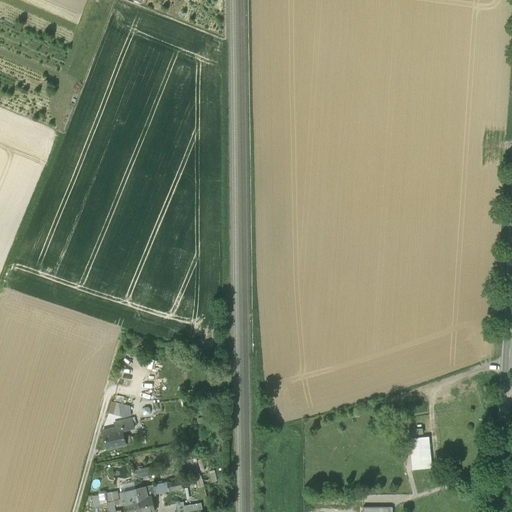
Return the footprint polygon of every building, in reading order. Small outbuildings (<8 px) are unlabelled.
[(108,413),(114,415),(117,403),(112,402),(108,413)] [(114,415),(120,416),(124,405),(117,403),(114,415)] [(130,407),(124,405),(120,416),(124,418),(131,416),(130,407)] [(103,431),(107,447),(107,449),(126,444),(124,437),(123,431),(134,429),(133,425),(132,419),(114,423),(116,428),(103,431)] [(428,438),(410,440),(411,446),(421,445),(423,463),(415,463),(415,469),(431,468),(428,438)] [(413,470),(415,469),(415,463),(423,463),(421,445),(411,446),(413,470)] [(136,471),(138,479),(152,475),(150,467),(136,471)] [(195,478),(198,488),(204,487),(201,476),(195,478)] [(183,480),(167,484),(169,492),(185,489),(183,480)] [(136,491),(136,489),(134,483),(120,486),(122,494),(136,491)] [(155,494),(169,492),(167,484),(167,483),(153,485),(155,494)] [(155,494),(153,485),(136,489),(136,491),(140,511),(154,511),(151,497),(156,496),(155,494)] [(140,511),(136,491),(122,494),(120,494),(122,504),(124,504),(125,511),(140,511)] [(108,507),(108,511),(112,511),(116,511),(114,502),(119,501),(117,492),(106,494),(108,507)] [(108,507),(106,494),(99,494),(99,495),(92,496),(93,508),(108,507)]
